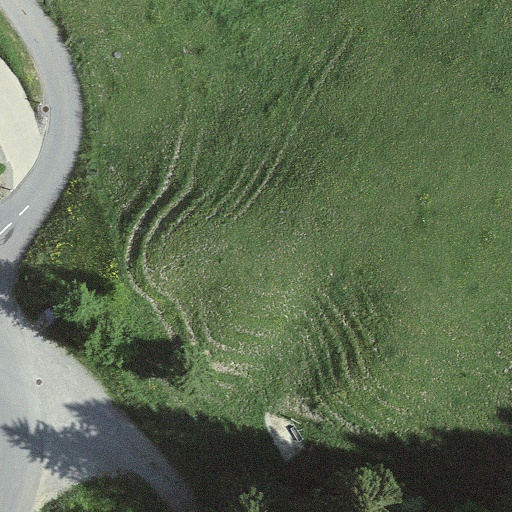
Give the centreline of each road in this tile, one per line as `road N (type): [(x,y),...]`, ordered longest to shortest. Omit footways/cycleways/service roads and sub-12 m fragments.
road 1 (residential): [(0,257),(53,170),(67,112),(52,52),(19,0)]
road 2 (track): [(192,511),(150,459),(0,335)]
road 3 (residential): [(0,344),(18,456),(5,511)]
